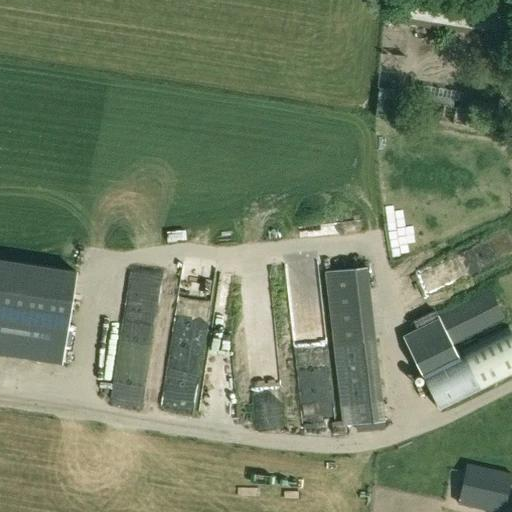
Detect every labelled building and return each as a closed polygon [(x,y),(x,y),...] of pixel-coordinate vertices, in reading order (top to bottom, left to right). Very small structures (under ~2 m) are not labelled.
[(398,0),(395,17),(424,22),(423,27),(482,37),(489,3),(478,0),(398,0)] [(466,267),(509,248),(500,228),(457,246),(466,267)] [(421,263),(429,283),(465,268),(456,248),(421,263)] [(0,259),(0,356),(63,366),(78,271),(0,259)] [(263,281),(239,282),(248,425),(272,424),(263,281)] [(491,290),(438,316),(451,345),(505,320),(491,290)] [(292,413),(312,413),(309,318),(289,318),(292,413)] [(511,376),(511,335),(509,329),(423,371),(442,411),(511,376)] [(222,332),(198,333),(204,420),(228,418),(222,332)] [(416,358),(438,347),(433,337),(411,349),(416,358)] [(376,341),(335,346),(343,425),(385,420),(376,341)] [(287,424),(316,424),(316,414),(287,415),(287,424)] [(511,473),(468,464),(459,504),(492,511),(503,511),(511,476),(511,473)]
